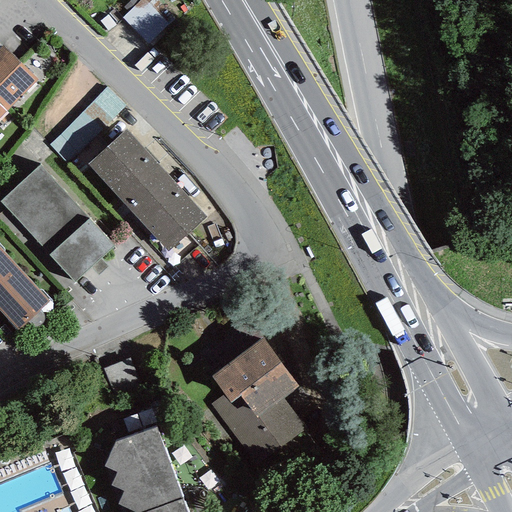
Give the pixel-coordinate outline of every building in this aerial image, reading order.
[(136,0),(126,10),(155,39),(179,16),(162,0),(136,0)] [(3,44),(0,46),(0,104),(6,111),(37,79),(3,44)] [(50,138),(69,158),(128,102),(108,82),(50,138)] [(206,211),(120,127),(84,164),(169,248),(206,211)] [(114,245),(39,164),(0,199),(0,200),(74,281),(114,245)] [(51,301),(0,247),(0,310),(19,331),(28,323),(41,311),(51,301)] [(44,315),(41,311),(28,323),(31,325),(35,325),(39,324),(42,322),(44,318),(44,315)] [(262,336),(211,374),(225,393),(210,404),(255,464),(305,427),(283,397),(299,385),(262,336)] [(188,511),(157,425),(114,441),(105,465),(117,471),(110,483),(123,489),(117,502),(137,511),(188,511)]
